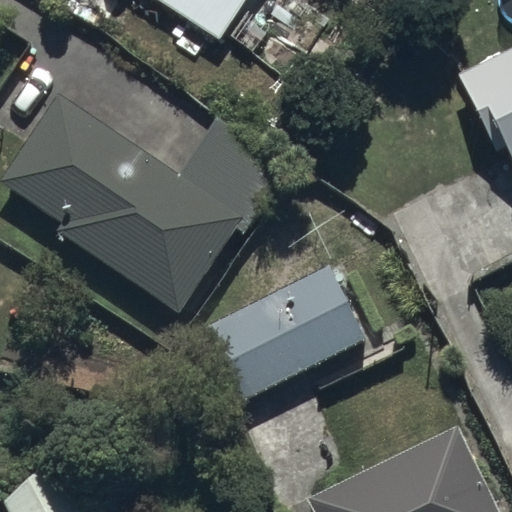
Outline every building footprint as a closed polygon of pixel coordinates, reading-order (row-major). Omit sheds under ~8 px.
[(149,0),(220,46),(225,38),(234,44),(244,28),(235,22),(249,0),(149,0)] [(508,158),(511,165),(511,60),(461,85),(498,163),(508,158)] [(286,165),(214,120),(176,182),(49,104),(0,182),(0,209),(187,325),(286,165)] [(201,336),(237,411),(367,350),(331,274),(201,336)] [(307,508),(308,511),(493,511),(456,436),(307,508)] [(0,500),(6,511),(76,511),(54,467),(0,494),(0,500)]
